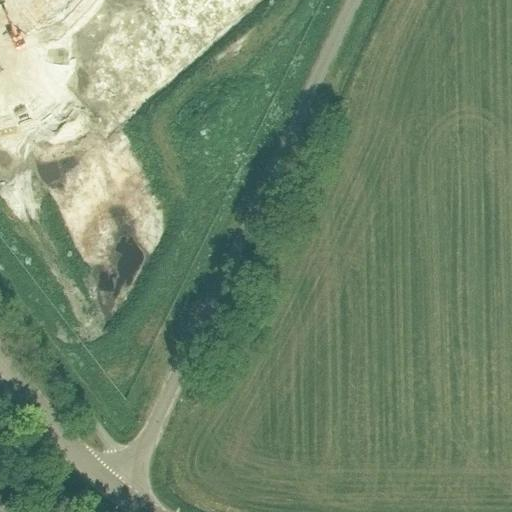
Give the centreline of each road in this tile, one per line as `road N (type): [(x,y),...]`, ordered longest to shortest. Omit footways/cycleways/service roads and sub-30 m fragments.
road 1 (unclassified): [(123,493),(353,0)]
road 2 (tertiary): [(123,493),(35,414),(0,366)]
